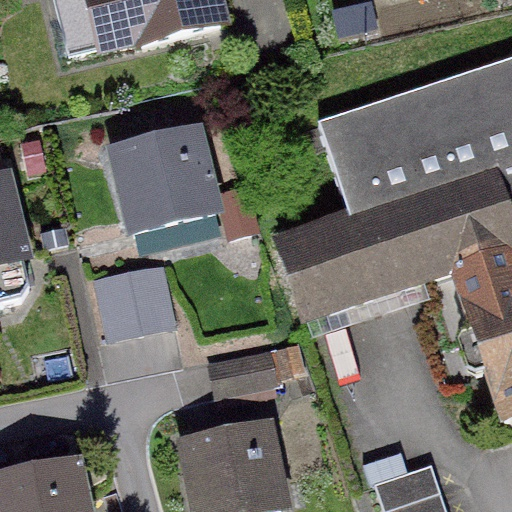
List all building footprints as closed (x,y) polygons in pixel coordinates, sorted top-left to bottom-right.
[(137,52),(216,33),(207,0),(48,0),(65,64),(136,47),(137,52)] [(300,328),(451,276),(511,255),(511,248),(504,225),(511,222),(511,65),(314,131),(346,227),(274,251),(300,328)] [(112,161),(131,239),(210,220),(191,142),(112,161)] [(0,310),(17,307),(25,295),(0,190),(0,310)] [(511,255),(451,276),(501,427),(511,423),(511,255)] [(106,347),(168,334),(156,275),(94,288),(106,347)] [(212,404),(271,392),(265,360),(206,372),(212,404)] [(276,511),(262,437),(182,453),(194,511),(276,511)] [(0,511),(80,511),(72,470),(0,484),(0,511)] [(440,511),(427,472),(370,491),(377,511),(440,511)]
